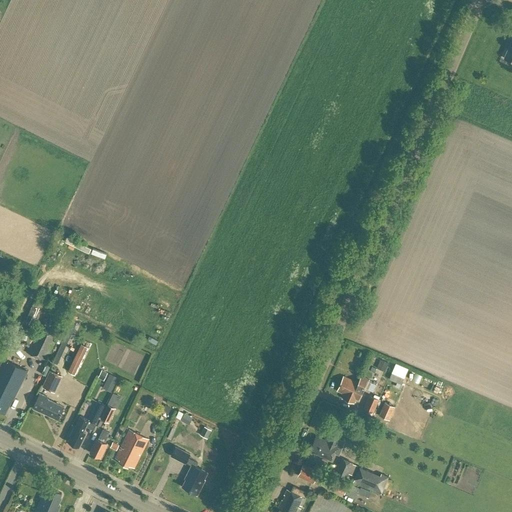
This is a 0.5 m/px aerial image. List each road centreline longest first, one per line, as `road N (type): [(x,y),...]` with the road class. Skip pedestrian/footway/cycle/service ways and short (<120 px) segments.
road 1 (unclassified): [(261,511),(473,0)]
road 2 (primary): [(159,511),(0,436)]
